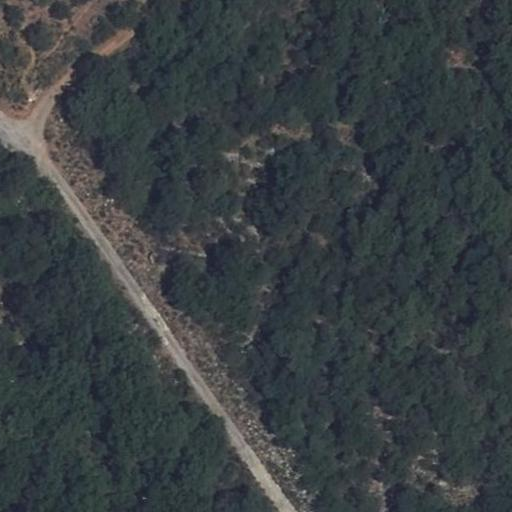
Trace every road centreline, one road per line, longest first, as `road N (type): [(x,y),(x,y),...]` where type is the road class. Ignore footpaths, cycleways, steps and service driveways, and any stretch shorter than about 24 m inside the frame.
road 1 (track): [(37,145),(132,295),(289,511)]
road 2 (track): [(12,125),(150,0)]
